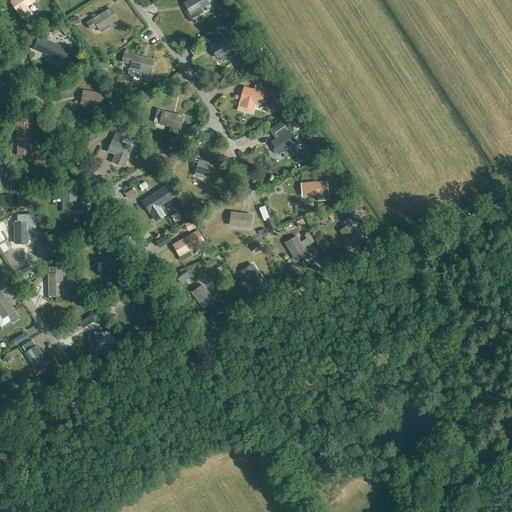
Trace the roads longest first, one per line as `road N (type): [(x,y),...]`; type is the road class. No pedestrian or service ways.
road 1 (residential): [(511,196),(196,336)]
road 2 (unclassified): [(0,421),(196,336)]
road 3 (unclassified): [(196,336),(310,511)]
road 4 (residential): [(102,193),(9,49)]
road 5 (residential): [(196,336),(102,193)]
road 6 (residential): [(217,122),(132,0)]
road 7 (residential): [(102,193),(217,122)]
